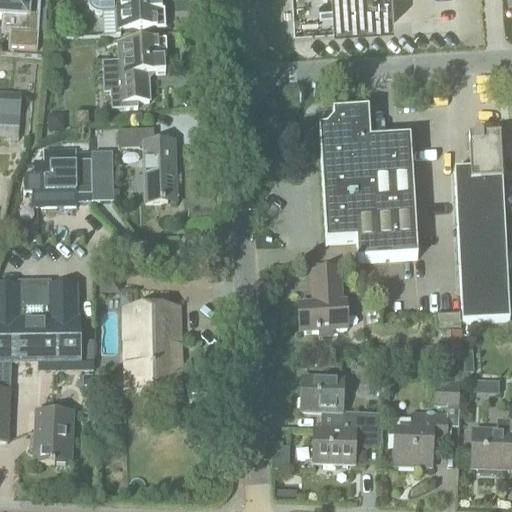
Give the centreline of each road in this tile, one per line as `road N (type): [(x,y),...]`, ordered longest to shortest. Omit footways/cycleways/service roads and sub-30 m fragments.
road 1 (residential): [(250,511),(257,481),(231,76)]
road 2 (unclassified): [(511,57),(231,76)]
road 3 (unknown): [(456,61),(421,300)]
